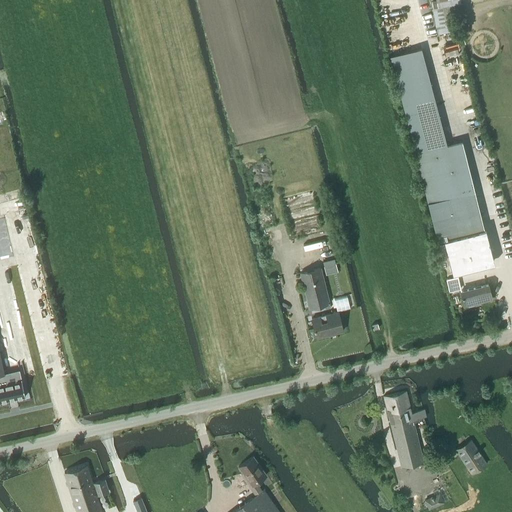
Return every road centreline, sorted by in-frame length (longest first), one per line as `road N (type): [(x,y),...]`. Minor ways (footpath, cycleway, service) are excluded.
road 1 (unclassified): [(0,453),(511,336)]
road 2 (unknown): [(511,300),(488,196),(434,40),(419,23),(404,24)]
